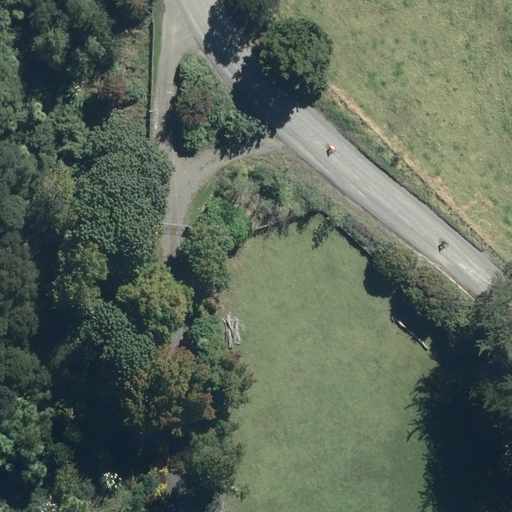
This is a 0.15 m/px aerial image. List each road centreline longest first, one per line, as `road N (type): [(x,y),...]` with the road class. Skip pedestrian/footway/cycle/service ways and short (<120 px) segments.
road 1 (track): [(169,511),(183,185),(291,120)]
road 2 (unclassified): [(511,311),(291,120),(202,0)]
